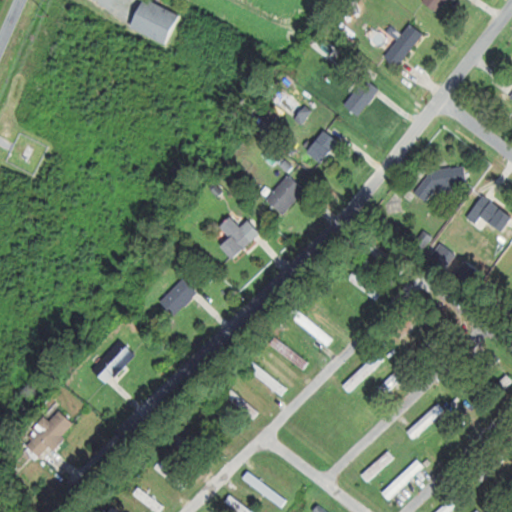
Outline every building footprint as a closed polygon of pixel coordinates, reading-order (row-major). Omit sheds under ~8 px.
[(182,12),(150,0),(145,0),(134,28),(170,43),(182,12)] [(426,0),(425,1),(441,12),(449,0),(426,0)] [(400,67),(426,34),(413,24),(387,56),(400,67)] [(348,106),(365,116),(382,87),(365,77),(348,106)] [(342,141),(328,130),(311,151),(325,162),(342,141)] [(270,199),(287,214),(309,189),(292,174),(270,199)] [(485,217),(506,231),(511,222),(511,213),(486,195),(469,218),(479,225),(485,217)] [(224,245),(236,258),(263,232),(251,220),(244,227),(234,215),(223,226),(233,236),(224,245)] [(420,243),(428,248),(435,236),(427,231),(420,243)] [(460,254),(444,242),(434,256),(450,267),(460,254)] [(484,271),(468,260),(458,273),(474,284),(484,271)] [(386,290),(356,272),(351,280),(382,298),(386,290)] [(178,315),(201,292),(187,277),(163,301),(178,315)] [(295,315),(331,345),(336,339),(300,308),(295,315)] [(429,320),(422,313),(394,338),(401,345),(429,320)] [(312,362),(279,336),(273,343),(306,369),(312,362)] [(139,355),(124,340),(95,369),(110,384),(139,355)] [(388,358),(380,352),(347,385),(354,392),(388,358)] [(287,393),(292,386),(254,361),(249,369),(287,393)] [(511,386),(511,376),(510,375),(495,389),(502,396),(511,386)] [(230,395),(257,419),(262,412),(235,389),(230,395)] [(448,409),(441,403),(411,432),(418,438),(448,409)] [(53,421),(49,418),(26,443),(41,458),(53,446),(56,449),(79,425),(63,411),(53,421)] [(398,459),(392,451),(365,473),(371,480),(398,459)] [(427,465),(420,459),(386,493),(393,500),(427,465)] [(192,481),(164,460),(158,468),(186,489),(192,481)] [(162,511),(168,506),(143,486),(137,493),(160,511),(162,511)] [(229,501),(243,511),(256,511),(234,494),(229,501)] [(451,511),(457,507),(451,501),(439,511),(451,511)]
